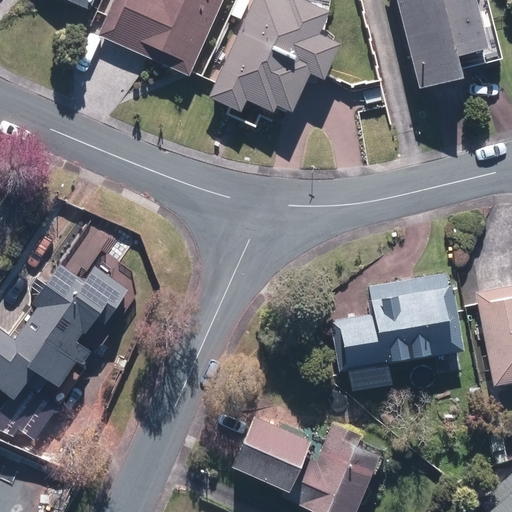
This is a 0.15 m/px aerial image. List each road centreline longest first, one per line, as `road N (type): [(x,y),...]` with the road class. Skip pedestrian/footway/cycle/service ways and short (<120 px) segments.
road 1 (residential): [(119,511),(263,205)]
road 2 (residential): [(263,205),(0,102)]
road 3 (residential): [(511,167),(379,199),(263,205)]
